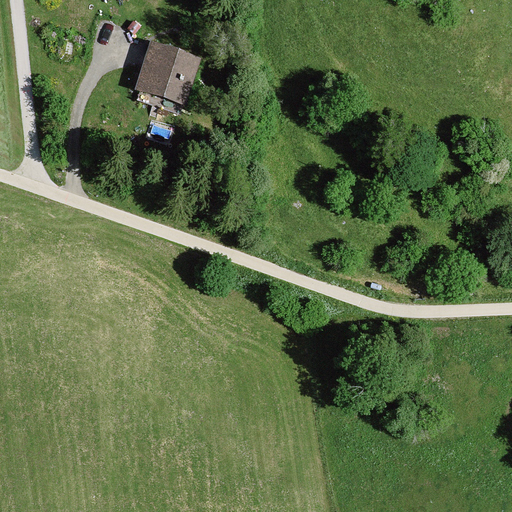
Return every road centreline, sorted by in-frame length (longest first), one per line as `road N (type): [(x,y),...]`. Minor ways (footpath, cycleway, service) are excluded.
road 1 (unclassified): [(511,309),(394,311),(0,173)]
road 2 (track): [(33,185),(14,0)]
